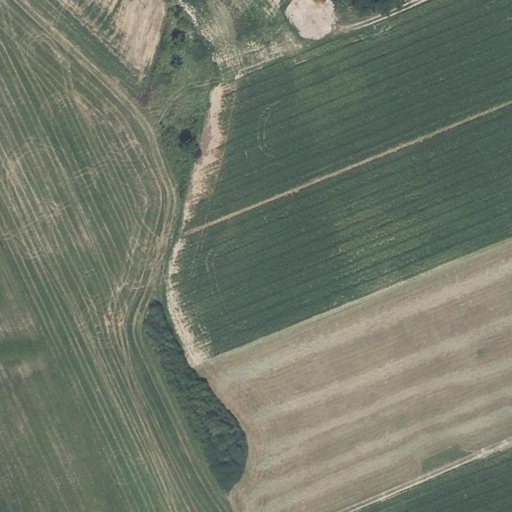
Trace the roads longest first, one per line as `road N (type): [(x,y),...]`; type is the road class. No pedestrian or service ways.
road 1 (track): [(228,76),(417,0)]
road 2 (track): [(361,511),(511,444)]
